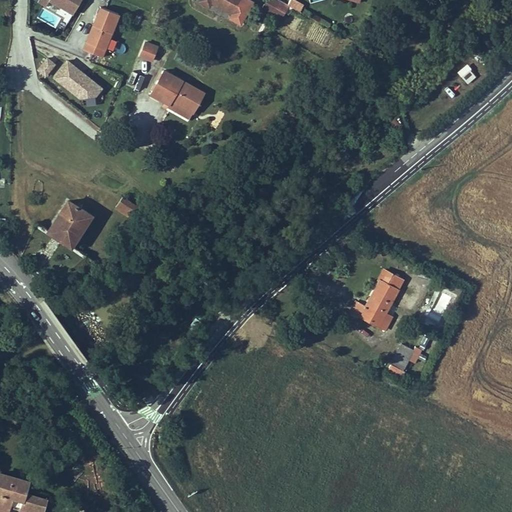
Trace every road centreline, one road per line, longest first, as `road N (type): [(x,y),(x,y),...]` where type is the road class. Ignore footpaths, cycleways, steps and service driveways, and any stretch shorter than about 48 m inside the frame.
road 1 (tertiary): [(511,70),(260,287),(151,416),(124,435)]
road 2 (unknown): [(21,63),(10,278)]
road 3 (secondary): [(124,435),(0,267)]
